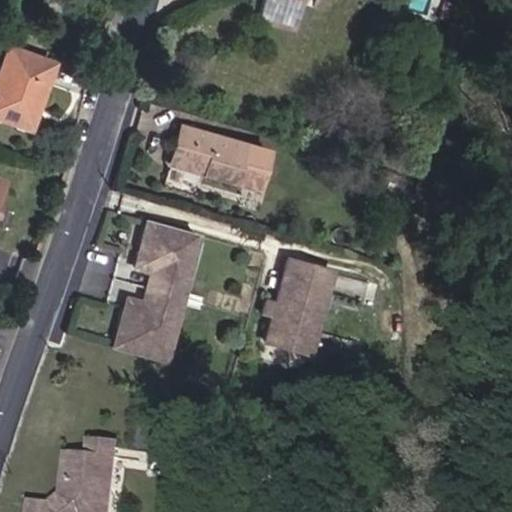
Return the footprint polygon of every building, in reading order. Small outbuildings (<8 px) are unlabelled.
[(281,21),(286,0),(252,0),(249,12),(281,21)] [(37,101),(51,63),(6,46),(0,60),(0,120),(19,128),(29,99),(37,101)] [(26,131),(37,101),(29,99),(19,128),(26,131)] [(232,183),(244,144),(179,125),(168,161),(202,171),(201,175),(232,184),(232,183)] [(255,190),(267,151),(244,144),(232,183),(255,190)] [(176,296),(193,234),(143,220),(130,268),(144,273),(141,286),(176,296)] [(328,272),(285,260),(273,302),(269,317),(262,341),(305,354),(328,272)] [(158,359),(176,296),(141,286),(136,301),(122,297),(108,345),(158,359)] [(269,317),(273,302),(253,297),(249,311),(269,317)] [(119,461),(121,445),(90,442),(89,458),(119,461)] [(113,511),(119,461),(89,458),(76,456),(71,503),(59,511),(47,511),(32,510),(31,511),(113,511)] [(59,511),(71,503),(76,456),(71,456),(65,500),(56,507),(32,504),(32,510),(47,511),(59,511)]
